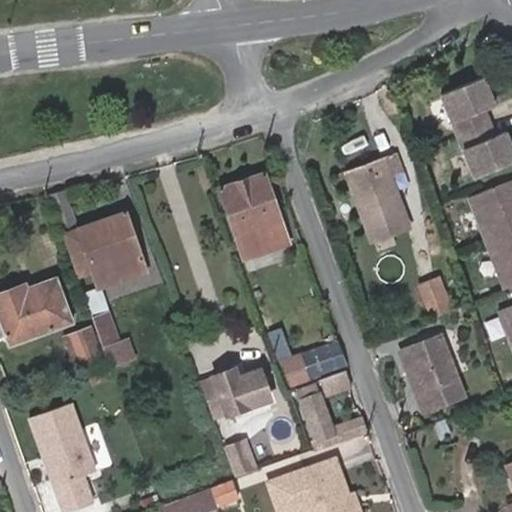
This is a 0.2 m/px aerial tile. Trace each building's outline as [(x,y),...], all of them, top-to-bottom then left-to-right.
[(483,78),(441,96),(474,176),(511,160),(511,148),(505,132),(495,136),(483,108),(493,104),(483,78)] [(383,157),(390,177),(403,173),(396,153),(383,157)] [(383,157),(346,172),(373,243),(409,229),(390,177),(383,157)] [(219,188),(244,259),(271,250),(263,229),(281,222),(263,173),(219,188)] [(511,175),(466,193),(505,289),(511,286),(511,175)] [(64,190),(49,194),(63,233),(65,232),(80,274),(92,270),(98,288),(145,271),(124,209),(76,226),(64,190)] [(263,229),(271,250),(288,243),(281,222),(263,229)] [(409,288),(422,320),(451,309),(438,275),(409,288)] [(25,285),(0,293),(0,335),(6,334),(9,344),(70,321),(55,278),(26,289),(25,285)] [(98,288),(85,292),(94,318),(107,313),(98,288)] [(511,308),(499,314),(511,349),(511,308)] [(104,346),(117,342),(107,313),(94,318),(104,346)] [(65,338),(78,371),(102,360),(90,328),(65,338)] [(401,352),(423,410),(463,395),(440,336),(401,352)] [(117,342),(104,346),(112,366),(135,358),(128,337),(117,342)] [(337,339),(282,360),(291,387),(347,366),(337,339)] [(234,366),(211,375),(215,386),(226,414),(227,416),(271,400),(260,368),(238,375),(234,366)] [(344,371),(296,389),(314,439),(310,440),(314,450),(367,432),(361,417),(332,427),(321,398),(350,387),(344,371)] [(214,419),(226,414),(215,386),(203,391),(214,419)] [(70,404),(30,418),(42,451),(47,450),(57,479),(52,481),(63,511),(64,511),(92,502),(81,475),(94,471),(70,404)] [(245,440),(225,447),(235,474),(255,468),(245,440)] [(42,451),(52,481),(57,479),(47,450),(42,451)] [(268,482),(278,511),(290,511),(300,509),(300,511),(359,511),(353,494),(348,495),(334,458),(268,482)] [(230,480),(211,486),(218,506),(237,499),(230,480)] [(201,492),(207,510),(216,506),(210,489),(201,492)] [(162,506),(164,511),(200,511),(207,510),(201,492),(162,506)]
